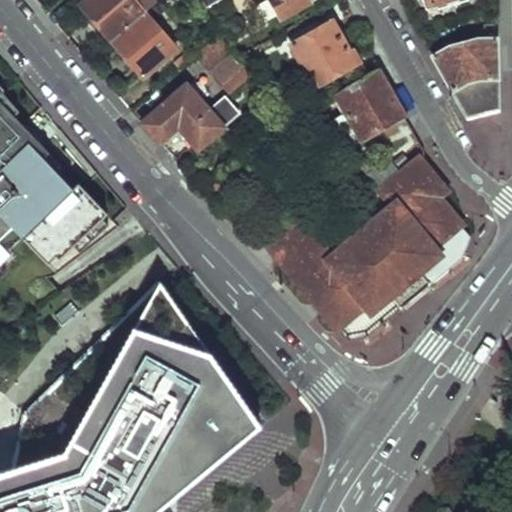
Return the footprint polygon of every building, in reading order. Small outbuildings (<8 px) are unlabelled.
[(88,0),(81,6),(113,43),(146,15),(145,13),(157,2),(154,0),(88,0)] [(204,0),(211,10),(225,0),(204,0)] [(271,0),(283,20),(318,0),(271,0)] [(427,0),(431,10),(458,0),(427,0)] [(113,43),(144,78),(177,50),(146,15),(113,43)] [(293,46),(317,88),(357,64),(334,22),(293,46)] [(469,117),(498,108),(495,35),(478,37),(446,47),(433,55),(469,117)] [(200,59),(233,96),(254,78),(222,40),(200,59)] [(336,100),(340,110),(344,108),(347,115),(336,121),(339,127),(393,96),(380,75),(336,100)] [(189,88),(144,124),(160,144),(164,141),(178,158),(194,145),(199,140),(205,147),(241,116),(227,99),(210,113),(189,88)] [(20,113),(4,94),(0,97),(0,259),(23,237),(31,230),(56,256),(59,260),(87,234),(88,235),(103,220),(108,216),(79,185),(73,191),(61,178),(43,159),(49,154),(15,117),(20,113)] [(353,132),(361,146),(406,120),(393,96),(339,127),(342,131),(353,125),(355,130),(353,132)] [(194,145),(199,152),(205,147),(199,140),(194,145)] [(67,173),(49,154),(43,159),(61,178),(67,173)] [(248,158),(204,195),(213,205),(256,168),(248,158)] [(472,238),(438,198),(445,192),(421,163),(404,176),(390,160),(379,167),(373,159),(363,167),(398,207),(377,224),(374,220),(350,239),(354,245),(334,261),(299,220),(270,245),(338,328),(366,304),(372,310),(388,296),(419,270),(432,285),(463,259),(472,238)] [(108,226),(103,220),(88,235),(93,240),(108,226)] [(31,230),(23,237),(48,263),(56,256),(31,230)] [(419,270),(388,296),(401,311),(432,285),(419,270)] [(153,511),(245,434),(159,285),(25,414),(14,468),(0,472),(0,511),(153,511)]
